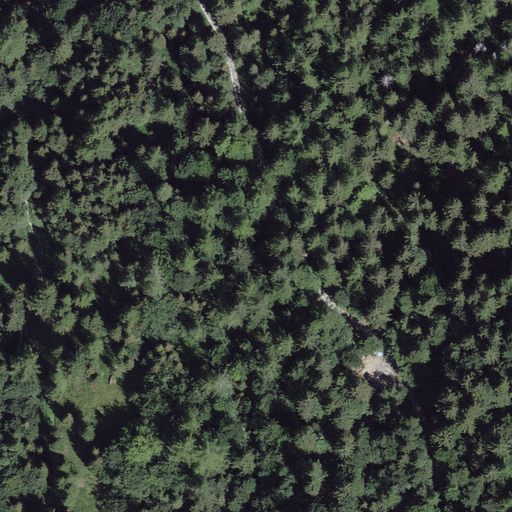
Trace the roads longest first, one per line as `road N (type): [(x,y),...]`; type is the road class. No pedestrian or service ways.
road 1 (track): [(198,0),(320,291),(341,317),(389,349),(435,456),(448,511)]
road 2 (track): [(36,211),(60,275),(50,421),(64,511)]
road 3 (track): [(32,0),(36,211)]
